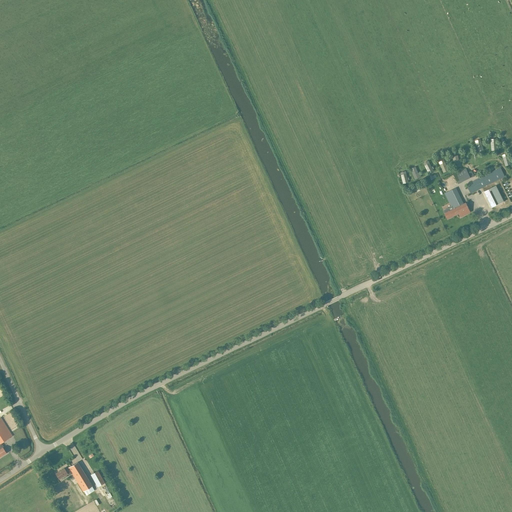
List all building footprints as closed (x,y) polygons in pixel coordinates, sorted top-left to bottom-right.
[(459,162),(458,157),(453,159),(455,168),(461,166),(460,161),(459,162)] [(430,162),(425,164),(429,172),(434,170),(433,169),(432,167),(430,162)] [(446,166),(445,162),(440,164),(444,173),(450,170),(448,166),(446,166)] [(474,184),(468,187),(471,193),(505,176),(501,167),(473,181),(474,184)] [(418,172),(416,168),(411,170),(415,179),(421,176),(419,172),(418,172)] [(453,174),(458,184),(471,178),(474,176),(472,171),(468,173),(466,168),(453,174)] [(504,202),(496,185),(484,191),(492,208),(504,202)] [(463,204),(455,188),(445,193),(453,209),(450,211),(448,208),(444,211),(448,219),(449,218),(449,219),(453,217),(453,216),(459,213),(461,216),(470,212),(466,203),(463,204)] [(2,448),(0,443),(12,436),(1,417),(0,417),(0,456),(6,453),(3,447),(2,448)] [(64,468),(56,474),(59,479),(61,478),(62,480),(72,474),(75,479),(78,484),(83,492),(84,491),(87,496),(95,491),(92,486),(77,462),(71,466),(69,468),(65,470),(64,468)] [(105,483),(98,471),(91,475),(97,487),(105,483)]
